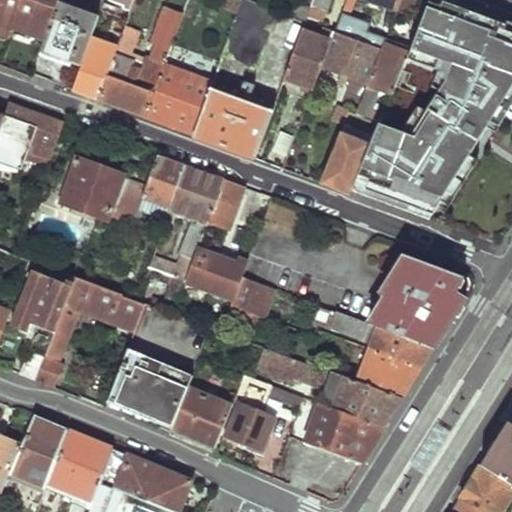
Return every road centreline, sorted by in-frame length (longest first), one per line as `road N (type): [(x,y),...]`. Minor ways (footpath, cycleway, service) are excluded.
road 1 (residential): [(0,79),(499,268)]
road 2 (residential): [(0,388),(305,511)]
road 3 (primary): [(499,268),(349,511)]
road 4 (primary): [(431,511),(511,385)]
